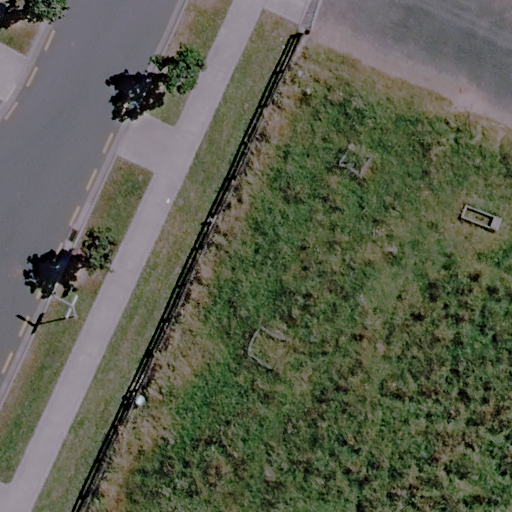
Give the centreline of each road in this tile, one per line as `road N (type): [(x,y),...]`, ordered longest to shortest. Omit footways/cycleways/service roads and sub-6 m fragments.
road 1 (residential): [(0,261),(122,0)]
road 2 (residential): [(511,52),(391,0)]
